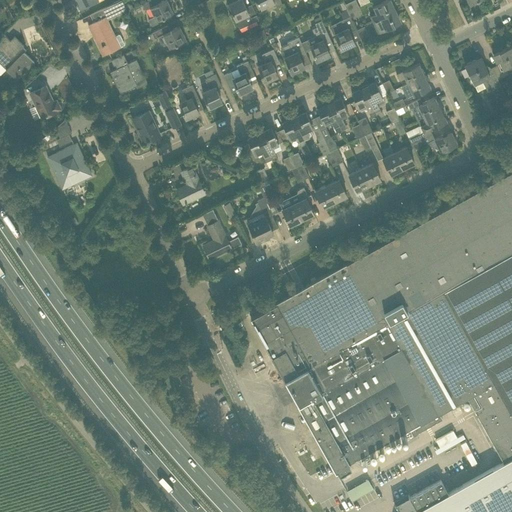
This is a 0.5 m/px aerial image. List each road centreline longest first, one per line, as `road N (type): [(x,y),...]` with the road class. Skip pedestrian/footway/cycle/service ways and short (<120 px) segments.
road 1 (unclassified): [(190,296),(466,160),(474,138),(436,48)]
road 2 (motorway): [(231,511),(70,318),(0,215)]
road 3 (residential): [(427,32),(131,162)]
road 4 (motorway): [(0,260),(52,337),(197,511)]
road 5 (unclassified): [(306,511),(190,296)]
road 6 (unclassified): [(152,511),(0,320)]
road 7 (unclassified): [(131,162),(49,0)]
road 8 (unclassified): [(190,296),(131,162)]
